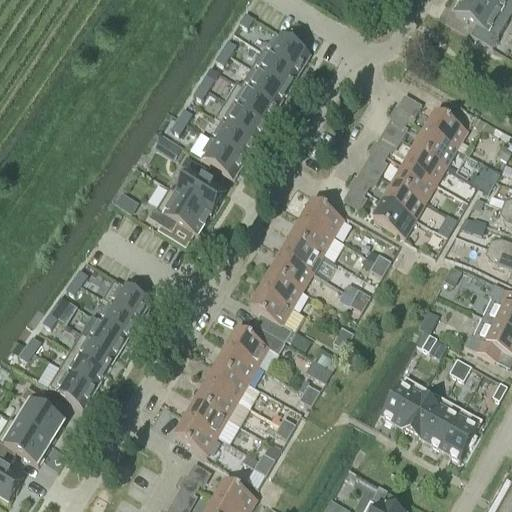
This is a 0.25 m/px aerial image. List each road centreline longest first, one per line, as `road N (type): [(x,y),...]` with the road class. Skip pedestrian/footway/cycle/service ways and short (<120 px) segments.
road 1 (residential): [(123,429),(282,171)]
road 2 (residential): [(358,62),(387,97),(329,198),(282,171)]
road 3 (residential): [(282,171),(338,78),(358,62)]
road 4 (residential): [(123,429),(177,462),(147,511)]
